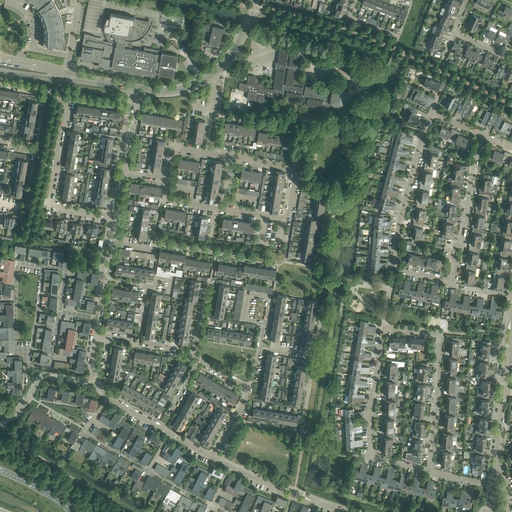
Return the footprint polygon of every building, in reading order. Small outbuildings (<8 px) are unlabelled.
[(26,0),(28,1),(30,3),(32,4),(33,6),(35,8),(36,9),(34,10),(36,13),(38,12),(39,14),(40,16),(41,17),(41,19),(42,20),(42,22),(43,23),(43,25),(44,27),(44,28),(44,31),(44,34),(44,36),(44,39),(44,42),(43,46),(62,50),(62,49),(63,46),(63,44),(63,41),(63,39),(64,36),(64,34),(64,32),(64,31),(63,29),(63,27),(63,25),(63,24),(63,23),(62,20),(61,18),(61,16),(60,14),(60,13),(59,11),(59,10),(67,6),(67,0),(26,0)] [(375,8),(378,0),(377,0),(370,0),(369,6),(375,8)] [(380,11),(384,2),(378,0),(375,8),(380,11)] [(477,0),(476,3),(480,5),(490,10),(492,6),(494,2),(493,3),(490,1),(490,0),(477,0)] [(344,11),(346,5),(338,2),(336,8),(344,11)] [(386,13),(390,5),(384,2),(380,11),(386,13)] [(455,8),(456,6),(447,3),(445,9),(442,8),(441,11),(445,12),(451,15),(453,11),(456,12),(457,9),(455,8)] [(392,15),(395,7),(390,5),(386,13),(385,16),(391,18),(392,15)] [(499,8),(497,13),(496,14),(504,17),(505,15),(510,18),(511,15),(511,14),(511,8),(506,6),(505,7),(502,6),(500,9),(499,8)] [(398,17),(401,9),(395,7),(392,15),(398,17)] [(342,17),(344,11),(336,8),(334,13),(333,13),(332,16),(338,18),(339,16),(342,17)] [(404,20),(407,11),(401,9),(398,17),(404,20)] [(450,18),(451,15),(445,12),(443,16),(442,16),(440,21),(448,25),(449,22),(452,23),(453,20),(450,18)] [(131,48),(131,40),(134,40),(137,40),(139,39),(142,38),(144,36),(142,34),(144,32),(146,29),(148,26),(149,23),(149,20),(149,19),(149,20),(149,22),(136,19),(136,17),(111,13),(110,18),(107,17),(107,18),(106,20),(106,22),(105,22),(104,30),(105,30),(106,33),(107,35),(108,37),(109,40),(110,42),(95,39),(96,36),(85,33),(82,45),(83,46),(83,43),(84,43),(81,58),(99,61),(98,67),(104,68),(104,67),(103,67),(103,66),(109,67),(109,68),(109,65),(112,65),(112,67),(155,75),(156,68),(156,67),(159,68),(159,69),(158,74),(162,75),(174,77),(174,76),(175,69),(176,69),(178,55),(162,52),(160,62),(158,61),(158,60),(160,50),(145,47),(144,50),(131,48)] [(473,14),(466,28),(474,31),(479,22),(480,23),(482,19),(473,14)] [(448,27),(448,25),(440,21),(439,24),(438,23),(436,24),(435,26),(434,25),(433,29),(437,31),(443,33),(444,30),(448,31),(450,28),(448,27)] [(212,32),(209,43),(213,44),(213,46),(215,46),(215,45),(220,46),(223,32),(225,33),(226,28),(206,24),(204,30),(212,32)] [(492,40),(495,35),(496,32),(490,29),(491,26),(487,24),(484,30),(487,32),(488,30),(488,31),(486,37),(492,40)] [(442,37),(443,33),(437,31),(433,29),(431,33),(429,39),(431,39),(439,42),(440,40),(443,41),(444,38),(442,37)] [(497,37),(495,41),(502,44),(504,39),(507,40),(509,36),(510,35),(507,33),(505,37),(499,34),(497,37)] [(439,45),(439,42),(431,39),(429,45),(430,46),(429,49),(428,53),(431,54),(433,55),(434,51),(435,52),(436,48),(439,49),(441,46),(439,45)] [(460,55),(462,49),(463,48),(460,47),(461,45),(458,43),(457,46),(453,44),(450,50),(454,52),(453,53),(459,56),(459,55),(460,55)] [(469,58),(473,50),(470,49),(471,47),(468,46),(466,50),(462,49),(460,55),(460,56),(460,58),(465,60),(466,57),(469,58)] [(274,92),(273,98),(282,100),(282,97),(285,98),(285,99),(286,99),(301,101),(301,100),(307,101),(306,105),(322,108),(323,100),(326,101),(328,92),(322,91),(322,89),(305,86),(305,87),(293,85),(296,70),(297,66),(298,55),(299,50),(280,47),(278,62),(276,62),(275,67),(279,67),(278,69),(277,69),(274,89),(275,90),(275,92),(274,92)] [(475,51),(473,50),(469,58),(474,61),(475,60),(478,62),(481,55),(478,54),(479,51),(476,49),(475,51)] [(487,67),(491,59),(488,58),(489,56),(486,54),(485,57),(481,55),(478,62),(482,63),(481,64),(487,67)] [(493,60),(491,59),(487,67),(492,69),(492,70),(495,72),(499,65),(499,64),(496,62),(497,60),(494,58),(493,60)] [(501,66),(499,65),(495,72),(495,73),(501,76),(500,76),(504,78),(504,77),(507,70),(504,69),(505,66),(502,64),(501,66)] [(273,100),(273,98),(274,92),(275,92),(275,90),(274,89),(264,88),(265,84),(258,83),(258,78),(256,78),(256,76),(249,75),(247,83),(240,82),(238,89),(248,91),(247,98),(264,101),(264,99),(273,100)] [(427,76),(423,85),(432,90),(433,88),(438,90),(439,88),(443,90),(446,84),(442,82),(441,83),(427,76)] [(333,115),(338,109),(348,106),(350,95),(342,88),(332,92),(328,91),(328,92),(326,101),(323,100),(322,108),(321,114),(325,114),(325,113),(333,115)] [(424,93),(420,91),(418,90),(413,101),(425,106),(428,98),(423,96),(424,93)] [(16,101),(17,92),(11,91),(10,100),(9,103),(15,104),(16,101)] [(459,108),(463,100),(455,96),(454,98),(449,95),(446,100),(445,100),(443,104),(444,104),(444,105),(452,109),(452,108),(454,109),(456,106),(459,108)] [(469,118),(475,105),(470,103),(471,101),(466,99),(460,112),(466,114),(465,116),(469,118)] [(418,109),(413,107),(408,104),(406,108),(409,109),(405,118),(410,121),(411,119),(417,122),(419,118),(413,115),(415,112),(416,113),(418,109)] [(82,115),(84,106),(77,105),(77,108),(75,108),(75,107),(73,122),(74,123),(74,124),(80,125),(81,122),(77,122),(78,117),(80,116),(83,116),(83,115),(82,115)] [(119,112),(113,111),(112,120),(113,120),(121,121),(122,116),(119,115),(119,112)] [(485,124),(491,126),(497,114),(492,111),(492,113),(487,111),(481,123),(485,125),(485,124)] [(493,128),(499,131),(500,129),(507,132),(508,132),(509,130),(510,130),(510,129),(511,124),(511,123),(505,121),(505,120),(499,117),(493,128)] [(443,137),(447,128),(442,126),(443,124),(439,122),(435,130),(439,132),(438,134),(443,137)] [(452,139),(456,130),(452,128),(451,130),(447,128),(443,137),(451,141),(452,139)] [(72,132),(71,131),(70,138),(78,139),(79,133),(81,133),(81,130),(80,130),(74,129),(73,129),(72,132)] [(396,129),(394,135),(397,136),(412,140),(413,137),(407,136),(408,132),(396,129)] [(459,145),(463,136),(459,134),(460,132),(456,130),(452,139),(456,141),(455,142),(459,145)] [(110,135),(105,134),(99,133),(98,136),(105,137),(104,142),(103,143),(112,145),(113,139),(109,138),(110,135)] [(412,143),(412,140),(397,136),(394,135),(392,142),(403,145),(404,141),(412,143)] [(292,137),(284,136),(283,145),(288,146),(288,148),(290,149),(292,137)] [(469,147),(473,138),(469,136),(468,139),(463,136),(459,145),(464,147),(465,145),(469,147)] [(402,149),(403,145),(392,142),(390,149),(392,149),(394,150),(409,154),(410,151),(402,149)] [(438,160),(439,151),(440,148),(431,145),(431,146),(428,146),(428,149),(430,149),(430,152),(427,152),(427,155),(429,155),(428,159),(438,160)] [(496,161),(500,152),(495,150),(496,148),(491,146),(488,155),(492,156),(491,159),(496,161)] [(408,157),(409,154),(394,150),(392,149),(390,150),(389,154),(390,156),(399,158),(400,154),(408,157)] [(504,154),(500,152),(496,161),(501,162),(502,160),(506,162),(509,153),(505,151),(504,154)] [(109,163),(110,156),(101,155),(99,155),(98,161),(93,160),(93,163),(99,164),(105,165),(105,162),(109,163)] [(398,162),(399,158),(390,156),(388,163),(406,167),(406,164),(398,162)] [(438,160),(428,159),(428,162),(425,162),(425,165),(427,165),(427,167),(424,167),(424,168),(437,170),(436,170),(438,160)] [(73,169),(74,163),(66,161),(65,168),(67,168),(67,171),(76,172),(77,169),(73,169)] [(406,167),(388,163),(388,162),(386,169),(388,169),(388,170),(396,172),(397,168),(405,170),(406,167)] [(104,168),(105,165),(99,164),(98,167),(102,168),(101,172),(100,173),(109,175),(110,169),(104,168)] [(466,170),(466,165),(457,164),(456,168),(454,167),(453,173),(462,174),(463,169),(466,170)] [(435,177),(437,170),(424,168),(424,170),(421,169),(421,172),(423,173),(423,177),(432,178),(434,178),(435,177)] [(395,175),(396,172),(388,170),(387,176),(402,180),(403,177),(395,175)] [(73,181),(74,177),(78,177),(79,173),(76,172),(67,171),(65,180),(73,181)] [(461,179),(462,174),(453,173),(452,178),(455,178),(454,182),(463,184),(464,179),(461,179)] [(496,176),(493,176),(484,174),(483,177),(481,176),(480,179),(483,180),(482,183),(491,185),(492,183),(494,184),(495,184),(496,176)] [(401,183),(402,180),(387,176),(385,183),(392,185),(393,181),(401,183)] [(432,178),(423,177),(422,180),(420,180),(419,183),(422,183),(421,186),(420,185),(420,186),(421,186),(430,188),(432,178)] [(462,188),(463,184),(454,182),(451,182),(450,191),(459,192),(460,188),(462,188)] [(391,189),(392,185),(385,183),(383,183),(382,189),(399,194),(399,191),(391,189)] [(491,185),(482,183),(482,187),(479,187),(479,190),(481,190),(481,192),(490,194),(491,185)] [(429,197),(430,188),(421,186),(421,188),(418,188),(418,191),(420,191),(420,195),(429,197)] [(21,197),(22,191),(14,189),(11,189),(10,197),(14,198),(14,195),(21,197)] [(398,197),(399,194),(382,189),(380,196),(381,196),(389,198),(390,195),(398,197)] [(459,192),(450,191),(447,190),(446,192),(450,193),(449,196),(451,196),(451,200),(448,200),(460,202),(461,198),(458,197),(459,192)] [(71,198),(71,194),(71,193),(63,192),(62,198),(64,198),(64,201),(73,203),(74,198),(71,198)] [(480,198),(479,201),(488,203),(490,194),(481,192),(479,192),(479,193),(481,193),(480,195),(478,195),(477,198),(480,198)] [(429,197),(420,195),(419,199),(417,198),(416,201),(419,202),(418,204),(417,204),(427,206),(429,197)] [(388,202),(389,198),(381,196),(380,203),(395,207),(396,204),(388,202)] [(459,206),(460,202),(448,200),(448,204),(447,209),(456,211),(457,206),(459,206)] [(488,203),(479,201),(478,205),(476,205),(475,208),(478,208),(478,211),(486,212),(488,203)] [(394,210),(395,207),(380,203),(378,210),(385,212),(386,208),(394,210)] [(426,215),(427,206),(417,204),(418,204),(418,207),(415,206),(415,209),(417,210),(416,213),(426,215)] [(170,219),(171,210),(166,209),(163,208),(161,220),(169,222),(170,219)] [(455,216),(456,211),(447,209),(446,211),(446,214),(448,215),(448,219),(457,220),(458,216),(455,216)] [(486,212),(478,211),(476,210),(476,211),(477,211),(477,213),(474,213),(474,216),(476,216),(476,220),(485,221),(486,212)] [(8,226),(9,217),(7,216),(7,212),(7,213),(2,213),(0,223),(3,224),(3,225),(8,226)] [(426,215),(416,213),(416,217),(413,217),(413,220),(416,220),(415,222),(414,222),(424,224),(426,215)] [(12,217),(9,217),(8,226),(13,227),(13,226),(16,226),(16,227),(18,215),(13,214),(12,217)] [(386,217),(375,216),(372,215),(372,222),(375,223),(391,224),(391,221),(386,221),(386,217)] [(52,227),(53,217),(50,216),(49,222),(44,221),(43,227),(51,229),(52,227)] [(59,230),(61,221),(58,221),(59,216),(58,216),(58,218),(53,217),(52,227),(54,228),(54,229),(59,230)] [(308,218),(306,218),(305,223),(308,223),(317,225),(318,220),(315,219),(316,217),(308,216),(308,218)] [(67,233),(67,230),(69,219),(64,218),(63,221),(61,221),(59,230),(59,232),(67,233)] [(75,232),(77,224),(74,223),(74,219),(74,220),(69,219),(67,230),(70,230),(70,232),(75,232)] [(456,225),(457,220),(448,219),(447,222),(444,222),(443,227),(453,229),(454,224),(456,225)] [(485,221),(476,220),(475,224),(473,223),(472,226),(475,227),(474,229),(473,229),(483,231),(485,221)] [(83,232),(85,222),(80,221),(79,224),(77,224),(75,232),(80,233),(80,234),(83,235),(83,232)] [(91,235),(92,226),(90,226),(90,222),(90,223),(85,222),(83,232),(86,233),(86,234),(91,235)] [(422,233),(424,224),(414,222),(414,223),(415,223),(415,225),(412,225),(411,228),(414,228),(413,232),(422,233)] [(95,227),(92,226),(91,235),(96,236),(96,235),(99,235),(99,236),(101,225),(95,224),(95,227)] [(511,226),(504,225),(503,230),(504,230),(503,234),(505,235),(511,235),(511,226)] [(452,232),(453,229),(443,227),(442,233),(445,233),(444,237),(446,237),(446,238),(454,239),(455,232),(452,232)] [(482,240),(483,231),(473,229),(474,230),(474,232),(471,232),(471,234),(473,235),(472,238),(482,240)] [(382,234),(382,230),(374,230),(374,236),(390,238),(390,235),(382,234)] [(422,233),(413,232),(413,235),(410,235),(410,238),(412,238),(412,241),(421,242),(422,233)] [(511,240),(511,235),(505,235),(504,238),(502,238),(501,242),(500,242),(500,243),(510,245),(511,240)] [(482,240),(472,238),(472,242),(469,242),(469,245),(471,245),(471,247),(470,247),(480,249),(482,240)] [(381,248),(381,244),(370,243),(369,250),(370,250),(389,251),(389,249),(381,248)] [(511,250),(510,250),(510,245),(500,243),(499,245),(501,246),(500,249),(503,249),(502,253),(511,255),(511,250)] [(27,249),(28,245),(22,244),(21,246),(19,245),(18,245),(15,245),(14,251),(21,252),(20,258),(20,260),(23,261),(25,249),(27,249)] [(38,255),(39,249),(37,248),(36,248),(34,248),(34,246),(28,245),(27,249),(29,250),(28,253),(35,254),(34,263),(37,263),(39,255),(38,255)] [(479,257),(480,249),(470,247),(470,248),(471,248),(471,250),(468,250),(467,253),(470,253),(469,257),(481,259),(482,257),(479,257)] [(51,254),(52,249),(46,248),(46,250),(43,249),(42,249),(39,249),(38,255),(39,255),(45,256),(44,264),(48,265),(49,253),(51,254)] [(58,250),(52,249),(51,254),(53,254),(52,257),(59,258),(58,267),(61,267),(63,261),(64,253),(62,252),(60,252),(58,252),(58,250)] [(311,260),(312,255),(301,253),(300,255),(303,256),(302,261),(308,262),(308,260),(311,260)] [(413,264),(415,255),(405,253),(404,262),(407,262),(406,265),(409,265),(409,263),(413,264)] [(510,259),(511,255),(502,253),(501,253),(500,257),(499,256),(498,262),(507,263),(508,259),(510,259)] [(186,255),(179,254),(177,263),(184,264),(185,258),(186,255)] [(422,266),(424,256),(415,255),(413,264),(417,264),(416,267),(419,267),(420,265),(422,265),(422,266)] [(431,267),(433,258),(424,256),(422,266),(423,265),(425,265),(424,268),(427,269),(428,266),(431,267)] [(379,262),(380,258),(369,257),(369,264),(387,265),(388,262),(379,262)] [(481,259),(469,257),(469,261),(466,260),(466,263),(468,263),(468,266),(477,267),(478,259),(481,259)] [(15,261),(10,260),(1,258),(0,263),(5,265),(4,271),(0,270),(13,273),(15,261)] [(441,269),(442,259),(433,258),(431,267),(435,267),(435,270),(437,270),(438,268),(441,269)] [(506,268),(507,263),(498,262),(497,267),(500,267),(499,271),(508,273),(509,269),(506,268)] [(387,268),(387,265),(369,264),(368,271),(379,272),(379,268),(387,268)] [(477,267),(468,266),(466,266),(468,266),(467,269),(465,268),(464,271),(467,271),(466,275),(475,277),(477,267)] [(154,279),(154,275),(155,270),(148,269),(147,278),(154,279)] [(11,285),(13,273),(0,270),(0,276),(3,277),(2,283),(0,283),(12,285),(11,285)] [(59,280),(59,271),(45,270),(44,275),(52,276),(52,283),(58,283),(58,281),(59,281),(59,280)] [(99,273),(98,273),(78,270),(77,276),(84,277),(84,275),(92,276),(91,282),(88,282),(87,284),(97,286),(98,277),(99,276),(98,276),(99,273)] [(507,278),(508,273),(499,271),(498,275),(496,275),(495,280),(504,282),(505,277),(507,278)] [(475,277),(466,275),(465,279),(463,278),(462,281),(465,282),(464,285),(474,286),(475,277)] [(83,281),(84,277),(77,276),(77,279),(69,277),(68,281),(76,282),(75,289),(83,290),(85,281),(83,281)] [(199,288),(200,281),(192,280),(190,287),(199,288)] [(405,296),(408,281),(405,280),(404,288),(400,288),(398,295),(405,296)] [(503,287),(504,282),(495,280),(494,286),(495,286),(494,290),(505,292),(506,287),(503,287)] [(412,298),(414,290),(410,289),(411,281),(408,281),(405,296),(412,298)] [(59,296),(60,290),(58,289),(58,287),(58,286),(58,283),(52,283),(44,282),(43,288),(45,288),(45,286),(51,286),(51,293),(52,293),(52,295),(59,296)] [(419,299),(422,283),(419,282),(417,291),(414,290),(412,298),(419,299)] [(11,288),(12,285),(0,283),(0,286),(5,288),(4,294),(1,294),(0,296),(10,298),(11,289),(12,288),(11,288)] [(426,300),(427,292),(423,292),(425,283),(422,283),(419,299),(426,300)] [(433,301),(435,285),(432,285),(431,293),(427,292),(426,300),(433,301)] [(438,286),(435,285),(433,301),(439,302),(441,295),(437,294),(438,286)] [(82,299),(83,290),(75,289),(67,287),(66,291),(74,292),(73,299),(76,300),(79,301),(80,299),(82,299)] [(162,294),(153,293),(152,299),(160,301),(161,297),(169,299),(170,296),(162,294)] [(451,309),(454,293),(451,293),(449,301),(445,300),(445,302),(443,301),(442,309),(444,309),(444,308),(451,309)] [(458,310),(459,303),(455,302),(457,294),(454,293),(451,309),(458,310)] [(57,302),(58,302),(59,296),(52,295),(52,297),(42,296),(42,300),(50,300),(50,307),(56,308),(56,306),(57,304),(56,304),(57,302)] [(286,303),(287,296),(278,295),(277,301),(286,303)] [(464,314),(465,312),(467,296),(464,295),(463,304),(459,303),(458,310),(457,313),(464,314)] [(471,313),(473,305),(469,305),(470,296),(467,296),(465,312),(471,313)] [(94,299),(85,297),(85,299),(82,299),(80,299),(79,301),(79,302),(87,304),(86,310),(92,311),(93,309),(93,308),(94,299)] [(193,306),(194,300),(188,299),(185,298),(184,305),(193,306)] [(478,317),(478,314),(481,298),(478,298),(476,306),(473,305),(471,313),(471,315),(478,317)] [(485,315),(486,308),(483,307),(484,299),(481,298),(478,314),(485,315)] [(492,316),(494,301),(492,300),(490,308),(486,308),(485,315),(492,316)] [(502,311),(500,311),(500,310),(496,309),(498,301),(494,301),(492,316),(499,318),(499,317),(501,318),(502,311)] [(13,311),(13,302),(3,302),(4,304),(0,304),(0,308),(6,308),(6,315),(13,315),(13,312),(13,311)] [(54,328),(55,322),(53,322),(54,319),(54,318),(54,315),(40,313),(39,317),(47,318),(46,325),(50,325),(49,327),(54,328)] [(13,315),(6,315),(0,314),(0,320),(4,320),(4,327),(13,327),(13,315)] [(361,320),(360,327),(376,329),(376,326),(368,325),(369,321),(361,320)] [(90,325),(90,323),(76,321),(76,323),(75,324),(76,324),(84,326),(83,332),(79,332),(79,334),(88,335),(90,327),(90,326),(90,325)] [(132,331),(133,326),(134,323),(127,322),(126,330),(128,331),(128,332),(131,333),(131,331),(132,331)] [(208,333),(207,336),(214,337),(215,329),(215,327),(209,326),(209,327),(208,333)] [(376,329),(360,327),(357,326),(356,329),(359,330),(359,333),(367,335),(367,331),(375,332),(376,329)] [(13,339),(13,327),(4,327),(0,327),(0,332),(4,333),(4,339),(4,340),(13,339)] [(53,334),(54,328),(49,327),(49,329),(37,327),(37,331),(45,332),(44,339),(50,340),(51,337),(51,338),(51,336),(51,334),(53,334)] [(75,340),(76,333),(77,331),(75,331),(75,329),(72,329),(69,328),(66,328),(64,327),(60,327),(60,330),(68,332),(67,338),(67,339),(75,340)] [(366,339),(367,335),(359,333),(358,340),(374,343),(374,340),(366,339)] [(50,352),(51,346),(49,346),(50,343),(50,342),(50,340),(44,339),(36,337),(35,341),(43,342),(42,349),(46,350),(45,352),(50,352)] [(74,349),(74,348),(75,340),(67,339),(67,338),(59,337),(58,341),(66,342),(65,349),(66,349),(68,349),(72,350),(72,348),(74,349)] [(399,349),(400,337),(393,337),(393,342),(390,342),(390,340),(389,346),(390,346),(389,350),(399,350),(399,349)] [(406,338),(400,337),(399,349),(402,349),(402,351),(407,351),(407,349),(408,349),(409,343),(406,343),(406,338)] [(418,348),(418,339),(412,338),(411,343),(409,343),(408,349),(408,353),(411,353),(411,349),(413,350),(414,348),(418,348)] [(461,344),(462,338),(454,338),(456,338),(455,341),(450,340),(450,347),(459,348),(460,344),(461,344)] [(14,352),(13,339),(4,340),(4,339),(0,339),(0,344),(4,345),(4,352),(6,352),(14,352)] [(425,339),(418,339),(418,348),(421,349),(421,350),(427,351),(427,343),(427,345),(424,345),(425,339)] [(490,350),(491,341),(480,340),(479,346),(481,346),(480,350),(490,350)] [(124,355),(125,349),(126,346),(122,345),(121,348),(115,347),(114,353),(123,355),(124,355)] [(85,357),(86,348),(77,347),(76,349),(74,348),(74,349),(72,348),(72,350),(71,352),(79,353),(78,360),(84,361),(85,358),(85,357)] [(364,352),(364,348),(357,347),(354,347),(353,354),(355,354),(371,357),(372,354),(364,352)] [(459,352),(459,348),(450,347),(449,353),(454,354),(454,357),(460,357),(461,352),(459,352)] [(490,357),(490,350),(480,350),(480,353),(478,353),(478,359),(484,359),(484,356),(490,357)] [(47,358),(49,358),(50,352),(45,352),(45,353),(33,351),(33,355),(41,356),(40,363),(46,364),(47,362),(47,361),(47,360),(47,358)] [(148,353),(142,352),(141,361),(140,363),(146,364),(147,362),(148,353)] [(276,362),(277,355),(268,354),(267,360),(276,362)] [(371,360),(371,357),(355,354),(354,361),(362,362),(363,358),(371,360)] [(7,357),(7,362),(7,363),(15,363),(15,370),(7,370),(21,370),(21,367),(22,367),(22,366),(21,366),(21,357),(7,357)] [(460,363),(460,357),(454,357),(454,359),(449,359),(448,365),(458,366),(458,362),(460,363)] [(84,363),(84,361),(78,360),(70,359),(69,362),(77,363),(76,370),(73,369),(68,368),(68,370),(68,371),(82,373),(84,364),(84,363)] [(484,362),(484,359),(478,359),(477,364),(479,364),(479,368),(488,369),(489,362),(484,362)] [(179,361),(176,367),(183,371),(187,365),(179,361)] [(361,366),(362,362),(354,361),(353,368),(369,370),(369,367),(361,366)] [(401,361),(400,361),(399,361),(392,361),(392,363),(388,363),(388,370),(397,370),(397,367),(399,367),(399,366),(403,366),(404,366),(405,362),(401,361)] [(425,364),(425,363),(417,363),(416,368),(418,369),(418,372),(427,373),(428,366),(423,366),(423,363),(425,364)] [(457,370),(458,366),(448,365),(448,372),(453,372),(453,375),(459,376),(459,375),(459,370),(457,370)] [(180,377),(183,371),(176,367),(173,372),(180,377)] [(368,373),(369,370),(353,368),(352,374),(360,376),(360,372),(368,373)] [(488,369),(479,368),(478,372),(477,372),(476,377),(478,377),(482,378),(483,377),(483,375),(490,376),(490,370),(488,369)] [(22,382),(21,370),(7,370),(7,376),(12,376),(12,382),(7,382),(22,382)] [(397,374),(397,370),(388,370),(387,376),(392,377),(392,379),(398,380),(399,374),(397,374)] [(177,382),(180,377),(173,372),(169,378),(177,382)] [(427,379),(427,373),(418,372),(417,376),(416,376),(415,381),(421,382),(422,379),(427,379)] [(202,384),(206,377),(200,373),(196,381),(202,384)] [(359,379),(360,376),(352,374),(351,381),(367,384),(367,381),(359,379)] [(461,376),(459,375),(459,376),(453,375),(452,378),(447,377),(446,384),(456,385),(456,381),(461,381),(461,376)] [(207,387),(212,380),(206,377),(202,384),(207,387)] [(487,378),(483,377),(482,378),(478,377),(478,383),(482,383),(481,387),(491,388),(491,381),(486,381),(487,378)] [(174,388),(177,382),(169,378),(166,383),(174,388)] [(398,385),(398,380),(392,379),(392,382),(385,381),(384,388),(395,389),(396,385),(398,385)] [(213,390),(217,383),(212,380),(207,387),(213,390)] [(367,384),(351,381),(348,381),(347,387),(357,389),(358,385),(366,387),(367,384)] [(421,384),(421,382),(415,381),(415,387),(417,387),(416,391),(427,392),(428,385),(421,384)] [(22,395),(22,382),(7,382),(7,385),(7,388),(13,388),(13,395),(22,395)] [(171,393),(174,388),(166,383),(163,389),(171,393)] [(218,394),(222,386),(217,383),(213,390),(218,394)] [(126,395),(130,387),(125,384),(120,392),(126,395)] [(460,385),(456,385),(446,384),(446,390),(453,391),(453,394),(459,394),(460,385)] [(223,397),(228,389),(222,386),(218,394),(223,397)] [(131,398),(136,390),(130,387),(126,395),(131,398)] [(357,393),(357,389),(347,387),(346,394),(349,395),(364,397),(365,394),(357,393)] [(491,388),(481,387),(477,387),(477,396),(479,396),(485,397),(485,394),(490,394),(491,388)] [(48,398),(43,397),(42,399),(54,401),(55,392),(56,392),(56,391),(55,391),(56,389),(50,388),(48,398)] [(395,389),(384,388),(384,394),(392,395),(392,398),(398,399),(399,393),(395,393),(395,389)] [(70,393),(70,391),(56,389),(55,391),(56,391),(56,392),(63,393),(62,400),(57,399),(56,401),(68,403),(69,401),(70,394),(70,393)] [(229,400),(233,392),(228,389),(223,397),(229,400)] [(137,401),(141,393),(136,390),(131,398),(137,401)] [(84,393),(70,391),(70,393),(70,394),(77,396),(76,402),(71,402),(71,404),(82,406),(83,400),(84,397),(84,396),(84,393)] [(427,398),(427,392),(416,391),(416,395),(414,394),(414,400),(420,400),(420,397),(427,398)] [(200,397),(192,392),(189,398),(197,402),(200,397)] [(239,395),(233,392),(229,400),(235,403),(239,395)] [(142,404),(147,397),(141,393),(137,401),(142,404)] [(458,400),(459,394),(453,394),(452,396),(447,396),(447,402),(456,403),(457,400),(458,400)] [(364,400),(364,397),(349,395),(347,402),(355,403),(356,399),(364,400)] [(485,399),(485,397),(479,396),(478,401),(480,401),(480,405),(489,406),(490,400),(485,399)] [(98,400),(84,397),(83,400),(85,400),(84,401),(91,402),(90,409),(84,408),(84,410),(96,412),(97,403),(98,402),(97,402),(98,400)] [(148,408),(152,400),(147,397),(142,404),(148,408)] [(197,402),(189,398),(186,403),(193,408),(197,402)] [(398,404),(398,399),(392,398),(392,401),(385,400),(385,407),(386,407),(396,408),(396,404),(398,404)] [(153,411),(158,403),(152,400),(148,408),(153,411)] [(419,403),(420,400),(414,400),(413,405),(415,405),(415,409),(424,410),(425,403),(419,403)] [(456,407),(456,403),(447,402),(446,409),(451,409),(451,412),(457,413),(458,407),(456,407)] [(163,406),(158,403),(153,411),(159,414),(163,406)] [(193,408),(186,403),(183,409),(190,413),(193,408)] [(489,413),(489,406),(480,405),(479,409),(476,409),(476,411),(473,411),(473,412),(473,414),(477,414),(483,415),(483,412),(489,413)] [(111,420),(111,421),(112,421),(114,422),(116,424),(118,422),(119,423),(120,421),(124,415),(108,406),(104,413),(106,414),(108,410),(115,414),(111,420)] [(395,411),(396,408),(386,407),(386,413),(391,414),(391,416),(397,417),(397,411),(395,411)] [(35,419),(40,422),(45,414),(34,408),(27,420),(32,423),(35,419)] [(223,418),(227,412),(219,408),(216,413),(223,418)] [(259,418),(261,409),(253,408),(251,411),(254,413),(253,417),(259,418)] [(190,413),(183,409),(179,414),(187,419),(190,413)] [(424,416),(424,410),(415,409),(414,413),(412,413),(412,418),(418,419),(418,416),(424,416)] [(457,418),(457,413),(451,412),(451,415),(446,415),(445,421),(455,422),(455,418),(457,418)] [(220,423),(223,418),(216,413),(213,419),(220,423)] [(51,428),(56,420),(45,414),(40,422),(38,426),(43,429),(45,425),(51,428)] [(187,419),(179,414),(176,420),(184,424),(187,419)] [(297,425),(298,421),(300,421),(301,421),(302,415),(298,414),(298,416),(292,415),(290,423),(297,425)] [(483,418),(483,415),(477,414),(477,420),(479,420),(478,424),(488,425),(488,418),(483,418)] [(396,422),(397,417),(391,416),(390,419),(383,419),(383,425),(394,426),(395,422),(396,422)] [(418,422),(418,419),(412,418),(412,424),(415,424),(415,428),(424,429),(424,428),(425,422),(418,422)] [(217,429),(220,423),(213,419),(209,424),(217,429)] [(65,430),(67,426),(56,420),(51,428),(48,433),(53,435),(56,431),(62,434),(65,430)] [(184,424),(176,420),(173,425),(181,430),(184,424)] [(131,427),(120,421),(119,423),(118,422),(116,424),(116,425),(122,429),(119,435),(125,438),(126,436),(127,435),(131,427)] [(454,426),(455,422),(445,421),(445,428),(450,428),(450,431),(456,431),(456,426),(454,426)] [(214,434),(217,429),(209,424),(206,430),(214,434)] [(487,431),(488,425),(478,424),(478,428),(476,427),(475,433),(482,433),(482,431),(487,431)] [(394,430),(394,426),(383,425),(382,432),(389,432),(389,435),(395,436),(395,430),(394,430)] [(80,432),(78,431),(70,426),(69,428),(67,426),(65,430),(71,433),(68,440),(73,443),(71,447),(73,448),(77,442),(75,441),(76,440),(76,439),(80,432)] [(426,429),(424,428),(424,429),(415,428),(414,432),(413,432),(412,437),(418,438),(418,435),(426,435),(426,429)] [(142,444),(146,436),(134,429),(131,434),(138,438),(135,444),(140,447),(141,445),(142,444)] [(211,440),(214,434),(206,430),(203,435),(211,440)] [(123,440),(125,438),(119,435),(112,431),(110,434),(117,438),(114,444),(109,441),(108,443),(118,449),(123,441),(123,442),(124,440),(123,440)] [(455,437),(456,431),(450,431),(449,434),(442,433),(442,439),(444,439),(444,440),(453,440),(453,437),(455,437)] [(159,436),(151,432),(145,442),(147,443),(150,438),(159,444),(162,438),(160,437),(160,436),(159,436)] [(481,436),(482,433),(475,433),(475,439),(477,439),(476,442),(486,443),(487,437),(481,436)] [(208,445),(211,440),(203,435),(200,441),(208,445)] [(394,441),(395,436),(389,435),(389,438),(381,437),(382,438),(381,443),(393,445),(393,441),(394,441)] [(418,440),(418,438),(412,437),(412,442),(414,443),(413,446),(425,447),(423,447),(423,441),(418,440)] [(92,453),(96,445),(86,439),(82,445),(79,443),(76,450),(83,454),(86,449),(92,453)] [(453,444),(453,440),(444,440),(444,439),(442,439),(441,446),(448,447),(448,449),(454,450),(454,444),(453,444)] [(139,449),(140,447),(135,444),(127,440),(126,443),(133,447),(129,453),(125,450),(124,452),(134,458),(135,456),(138,450),(139,449)] [(184,451),(168,441),(164,448),(166,449),(168,446),(175,450),(172,455),(172,456),(175,457),(177,459),(178,457),(180,458),(181,456),(184,451)] [(485,450),(486,443),(476,442),(476,446),(474,446),(474,451),(480,452),(480,449),(485,450)] [(392,448),(393,445),(381,443),(381,444),(380,450),(379,450),(388,451),(387,453),(386,453),(385,454),(392,454),(393,454),(394,449),(392,448)] [(102,459),(107,451),(96,445),(92,453),(89,457),(94,460),(97,456),(100,457),(98,461),(100,463),(102,459)] [(424,454),(425,447),(413,446),(413,450),(411,450),(411,453),(407,453),(406,460),(413,460),(413,461),(421,464),(422,456),(420,456),(420,453),(424,454)] [(152,454),(140,447),(139,449),(138,450),(145,454),(142,460),(135,456),(134,458),(146,465),(150,458),(151,458),(151,457),(152,454)] [(453,455),(454,450),(448,449),(448,452),(442,452),(442,458),(451,459),(452,455),(453,455)] [(118,457),(107,451),(102,459),(100,463),(105,466),(107,462),(113,465),(118,457)] [(480,455),(480,452),(474,451),(473,457),(475,457),(475,461),(484,462),(485,455),(480,455)] [(187,470),(192,463),(181,456),(180,458),(178,457),(177,459),(176,460),(183,464),(180,470),(185,473),(187,471),(187,472),(187,470)] [(119,458),(116,462),(112,470),(117,473),(119,468),(125,472),(128,467),(130,464),(119,458)] [(451,462),(451,459),(442,458),(441,465),(447,465),(446,470),(444,470),(444,471),(452,471),(453,463),(451,462)] [(484,462),(475,461),(471,461),(471,462),(473,464),(472,471),(472,472),(473,473),(478,473),(478,475),(481,475),(481,471),(480,471),(480,468),(484,468),(484,462)] [(361,479),(365,464),(362,463),(360,471),(356,470),(354,478),(361,479)] [(139,477),(142,472),(143,469),(133,464),(132,465),(130,464),(128,467),(135,471),(131,477),(137,480),(134,484),(137,486),(140,481),(138,479),(138,478),(139,477)] [(367,481),(369,473),(366,473),(368,465),(365,464),(361,479),(367,481)] [(184,475),(185,473),(180,470),(173,466),(171,469),(178,473),(174,479),(170,476),(169,478),(179,484),(183,477),(184,477),(184,476),(184,475)] [(209,471),(198,466),(197,468),(195,467),(193,470),(200,474),(198,479),(203,482),(204,480),(205,481),(205,479),(207,475),(209,471)] [(221,470),(213,466),(208,476),(207,475),(205,479),(205,481),(208,482),(212,473),(221,477),(224,471),(222,470),(221,470)] [(374,483),(378,467),(375,466),(373,474),(369,473),(367,481),(374,483)] [(381,484),(383,477),(379,476),(381,468),(378,467),(374,483),(381,484)] [(387,489),(391,470),(388,470),(386,478),(383,477),(381,484),(380,487),(387,489)] [(394,488),(396,480),(392,479),(394,471),(391,470),(387,489),(393,490),(394,488)] [(401,489),(404,474),(402,473),(400,481),(396,480),(394,488),(401,489)] [(247,482),(230,474),(227,481),(229,482),(230,478),(237,482),(234,488),(235,489),(238,490),(240,491),(241,489),(243,490),(244,488),(247,482)] [(407,491),(409,484),(406,483),(408,475),(404,474),(401,489),(407,491)] [(160,483),(152,478),(149,476),(145,483),(143,482),(139,487),(147,492),(149,487),(155,491),(160,483)] [(201,486),(202,486),(203,485),(202,484),(203,482),(198,479),(190,476),(189,479),(196,483),(193,489),(188,486),(187,489),(198,494),(201,486)] [(414,493),(418,477),(415,477),(413,485),(409,484),(407,491),(414,493)] [(421,494),(423,487),(419,486),(421,478),(418,477),(414,493),(421,494)] [(427,496),(431,481),(428,480),(426,488),(423,487),(421,494),(427,496)] [(434,481),(431,481),(427,496),(434,498),(436,490),(432,489),(434,481)] [(201,493),(200,495),(210,500),(214,492),(215,492),(215,491),(216,489),(203,482),(202,484),(203,485),(202,486),(209,489),(206,495),(201,493)] [(171,489),(160,483),(155,491),(153,495),(158,498),(160,493),(166,497),(171,489)] [(251,502),(255,494),(244,488),(243,490),(241,489),(240,491),(240,492),(247,496),(244,502),(249,505),(250,503),(251,503),(251,502)] [(449,505),(451,489),(448,488),(447,497),(443,496),(442,504),(449,505)] [(181,495),(171,489),(166,497),(163,501),(174,507),(181,495)] [(463,506),(464,490),(461,490),(461,498),(457,498),(456,505),(463,506)] [(467,490),(464,490),(463,506),(470,507),(471,496),(467,496),(467,490)] [(182,495),(180,500),(176,508),(181,511),(184,506),(187,508),(184,511),(187,511),(189,509),(190,509),(192,504),(194,501),(182,495)] [(285,506),(288,500),(285,499),(285,498),(284,498),(276,495),(272,506),(274,507),(276,502),(285,506)] [(269,509),(272,501),(258,496),(256,501),(264,504),(262,510),(267,511),(268,510),(269,510),(269,509)] [(248,507),(249,505),(244,502),(236,498),(235,502),(242,505),(239,511),(234,509),(233,511),(235,511),(245,511),(248,508),(248,509),(248,507)] [(203,511),(207,505),(205,504),(197,500),(196,502),(194,501),(192,504),(199,508),(196,511),(203,511)] [(309,511),(311,508),(293,502),(291,509),(293,510),(294,506),(301,509),(300,511),(309,511)]
